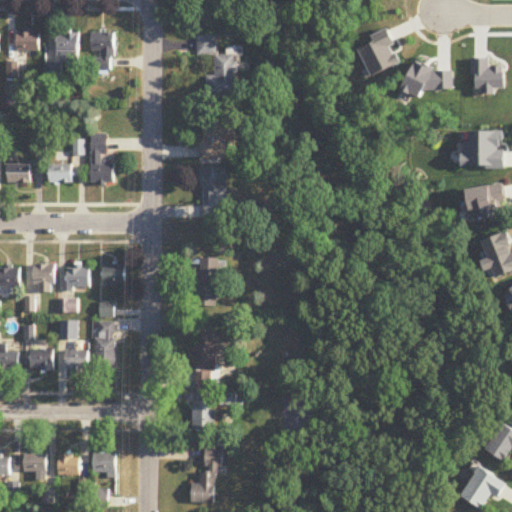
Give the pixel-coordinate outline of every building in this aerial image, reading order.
[(18,29),(18,53),(40,53),(40,29),(18,29)] [(58,34),(58,61),(81,61),(81,34),(58,34)] [(92,52),(98,52),(98,76),(115,76),(115,34),(92,34),(92,52)] [(198,56),(217,56),(217,77),(209,77),(209,99),(240,99),(241,56),(219,56),(220,37),(199,37),(198,56)] [(229,160),(229,114),(204,114),(203,160),(229,160)] [(113,184),(112,136),(92,136),(93,185),(113,184)] [(33,166),(9,166),(9,183),(33,183),(33,166)] [(73,166),(50,166),(50,184),(73,184),(73,166)] [(229,168),(204,168),(204,220),(229,220),(229,168)] [(219,259),(198,259),(197,308),(219,308),(219,259)] [(126,265),(104,265),(104,286),(126,286),(126,265)] [(57,266),(35,266),(35,285),(57,285),(57,266)] [(0,268),(0,289),(21,289),(21,269),(0,268)] [(68,269),(68,289),(92,289),(92,269),(68,269)] [(79,314),(79,300),(60,300),(60,314),(79,314)] [(115,304),(101,304),(101,319),(115,319),(115,304)] [(117,323),(98,323),(98,369),(117,369),(117,323)] [(196,345),(195,390),(217,391),(217,336),(200,335),(200,345),(196,345)] [(0,371),(18,371),(18,353),(9,353),(9,346),(0,345),(0,371)] [(32,371),(55,371),(55,350),(32,350),(32,371)] [(67,351),(67,371),(91,371),(91,351),(67,351)] [(194,404),(194,432),(217,432),(217,404),(194,404)] [(511,428),(507,425),(489,451),(506,464),(511,455),(511,428)] [(202,485),(194,485),(194,504),(220,505),(221,450),(208,449),(207,473),(202,473),(202,485)] [(95,454),(95,477),(119,476),(119,454),(95,454)] [(0,477),(12,478),(12,455),(0,455),(0,477)] [(26,455),(26,474),(49,474),(49,455),(26,455)] [(60,478),(82,478),(82,456),(60,456),(60,478)] [(463,497),(484,511),(494,496),(500,500),(509,486),(482,468),(463,497)]
